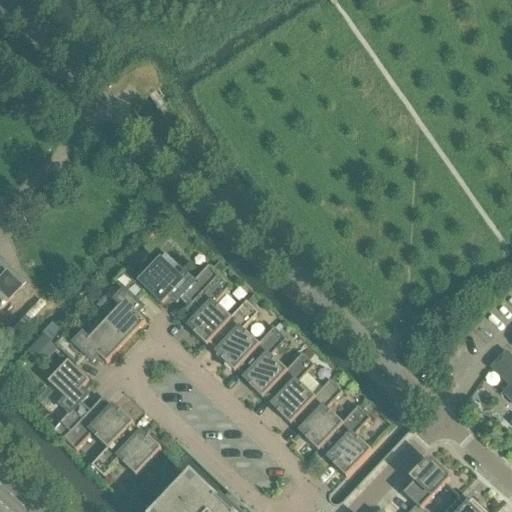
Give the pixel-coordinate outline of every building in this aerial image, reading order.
[(149,273),(152,276),(142,287),(163,307),(171,299),(177,305),(180,301),(189,310),(192,306),(192,307),(219,279),(212,272),(209,269),(194,285),(181,273),(182,272),(166,256),(149,273)] [(0,311),(24,286),(0,262),(0,311)] [(212,272),(219,279),(226,272),(219,265),(212,272)] [(121,309),(105,326),(131,350),(140,340),(135,336),(146,325),(138,317),(143,311),(137,305),(146,295),(124,275),(114,286),(124,294),(115,303),(121,309)] [(207,349),(209,346),(209,345),(232,321),(231,321),(219,310),(218,311),(214,308),(231,290),(219,279),(192,307),(192,306),(189,310),(181,318),(190,328),(189,329),(195,335),(194,336),(207,349)] [(235,375),(237,372),(254,353),(259,348),(259,347),(247,336),(246,338),(242,334),(259,316),(246,304),(231,321),(232,321),(209,345),(209,346),(218,354),(217,355),(223,361),(222,363),(235,375)] [(131,350),(105,326),(89,343),(83,337),(75,346),(66,337),(55,348),(77,368),(86,358),(93,365),(99,359),(107,366),(117,355),(122,359),(131,350)] [(283,329),(279,326),(274,331),(278,334),(283,329)] [(263,401),(265,398),(287,374),(275,362),(274,364),(270,360),(287,343),(278,334),(274,331),(259,347),(259,348),(254,353),(237,372),(246,380),(245,381),(251,387),(250,389),(263,401)] [(27,353),(27,354),(41,367),(57,349),(43,336),(27,353)] [(303,358),(308,363),(313,358),(313,357),(308,353),(306,354),(303,358)] [(504,395),(511,403),(511,360),(507,355),(492,370),(511,388),(504,395)] [(308,363),(303,358),(302,357),(287,374),(265,398),(274,407),(273,408),(279,414),(278,415),(290,428),(293,425),(322,393),(323,391),(308,376),(315,369),(308,363)] [(61,426),(70,435),(91,413),(82,405),(89,398),(83,392),(90,384),(69,365),(49,386),(66,402),(61,408),(69,416),(61,426)] [(318,454),(321,451),(343,426),(331,415),(329,417),(326,413),(343,395),(330,384),(323,391),(322,393),(293,425),(302,433),(301,434),(307,440),(305,442),(318,454)] [(96,441),(107,452),(131,429),(134,426),(121,414),(119,415),(113,409),(112,410),(102,401),(91,413),(70,435),(64,442),(76,453),(93,435),(97,439),(96,441)] [(343,426),(321,451),(330,459),(329,461),(335,467),(333,468),(346,480),(372,454),(359,441),(357,443),(354,440),(370,422),(358,410),(343,426)] [(131,429),(107,452),(92,468),(104,480),(121,462),(125,465),(123,467),(136,479),(162,452),(149,440),(147,442),(141,436),(140,437),(131,429)] [(421,511),(422,511),(450,482),(430,464),(420,475),(419,474),(410,482),(414,487),(404,497),(416,508),(412,511),(421,511)] [(233,511),(221,500),(220,499),(216,503),(192,481),(162,511),(233,511)] [(481,511),(473,504),(469,508),(459,498),(446,511),(481,511)]
